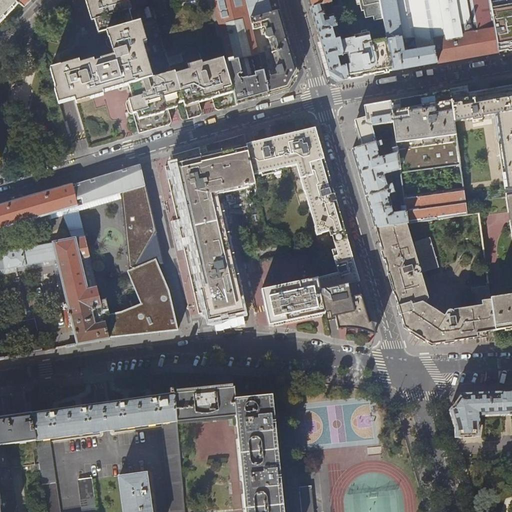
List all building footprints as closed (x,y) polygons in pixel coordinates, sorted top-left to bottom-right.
[(0,0),(0,19),(17,2),(15,0),(0,0)] [(84,0),(91,22),(94,21),(98,35),(105,33),(107,39),(105,40),(106,46),(107,47),(108,47),(109,48),(110,48),(112,56),(101,59),(102,61),(94,63),(93,58),(60,68),(59,67),(50,70),(56,91),(54,91),(59,105),(70,102),(70,101),(74,100),(76,103),(103,96),(102,93),(128,86),(132,99),(127,101),(126,101),(125,103),(125,105),(128,114),(130,115),(131,115),(133,115),(139,134),(159,128),(170,125),(171,124),(171,122),(168,109),(173,108),(176,106),(176,104),(183,102),(188,119),(193,118),(200,116),(201,115),(201,114),(201,113),(198,102),(211,98),(214,109),(215,110),(217,111),(225,109),(236,106),(226,61),(211,0),(194,0),(168,9),(164,0),(84,0)] [(245,56),(258,53),(247,3),(246,1),(245,0),(211,0),(226,61),(237,58),(245,56)] [(258,0),(263,15),(281,10),(277,0),(258,0)] [(308,0),(324,51),(331,77),(337,81),(342,80),(348,79),(345,65),(340,66),(337,57),(343,55),(340,43),(339,40),(335,41),(333,32),(337,31),(333,12),(328,13),(326,6),(331,4),(330,0),(308,0)] [(374,23),(384,21),(379,0),(358,0),(361,14),(363,13),(365,21),(373,19),(374,23)] [(379,0),(384,21),(387,41),(392,71),(403,69),(426,65),(437,63),(434,47),(432,37),(425,0),(379,0)] [(425,0),(432,37),(434,47),(437,63),(452,60),(475,56),(498,52),(489,0),(425,0)] [(511,0),(489,0),(498,52),(510,50),(511,49),(511,0)] [(286,28),(281,10),(263,15),(250,19),(253,29),(263,26),(265,30),(263,33),(264,36),(267,38),(271,51),(268,52),(271,62),(273,64),(274,63),(275,66),(274,68),(274,70),(264,73),(269,96),(282,92),(289,90),(299,73),(296,64),(286,28)] [(345,65),(348,79),(392,71),(387,41),(371,44),(370,39),(355,41),(354,40),(340,43),(343,55),(345,65)] [(466,88),(449,91),(453,122),(473,119),(473,121),(483,119),(482,117),(494,115),(506,198),(511,197),(511,86),(467,95),(466,88)] [(405,99),(390,102),(393,123),(395,137),(404,203),(404,208),(406,224),(467,215),(453,122),(449,91),(434,94),(405,99)] [(117,114),(114,100),(112,101),(111,95),(104,96),(108,116),(117,114)] [(372,127),(393,123),(390,102),(381,103),(366,106),(368,120),(355,123),(360,140),(362,147),(377,143),(372,127)] [(246,145),(253,175),(300,164),(306,191),(304,192),(314,227),(318,226),(321,233),(329,231),(330,236),(332,236),(337,255),(333,256),(337,272),(317,278),(320,291),(360,282),(352,255),(342,221),(332,185),(315,128),(246,145)] [(255,183),(253,175),(246,145),(244,135),(216,143),(205,146),(209,157),(202,158),(199,148),(174,155),(172,155),(174,165),(165,167),(166,172),(173,199),(178,225),(185,254),(199,314),(208,312),(209,319),(215,317),(244,311),(217,192),(255,183)] [(377,143),(362,147),(352,150),(360,177),(370,212),(375,228),(406,224),(404,208),(400,209),(400,213),(392,215),(390,209),(391,208),(388,199),(390,195),(394,194),(392,187),(388,188),(386,183),(384,177),(387,175),(394,173),(399,204),(404,203),(395,137),(389,139),(392,154),(379,158),(377,147),(382,145),(381,142),(377,143)] [(100,301),(109,338),(177,331),(168,292),(157,265),(162,264),(148,204),(141,169),(119,172),(73,185),(76,200),(86,198),(87,202),(122,193),(131,278),(143,309),(122,315),(110,314),(106,299),(100,301)] [(0,228),(78,206),(76,200),(73,185),(72,184),(57,189),(19,200),(0,205),(0,270),(16,267),(17,273),(53,266),(56,277),(60,276),(77,345),(109,339),(109,338),(100,301),(93,268),(88,247),(85,237),(0,252),(0,228)] [(511,240),(511,295),(490,299),(495,331),(511,328),(511,197),(506,198),(511,240)] [(438,267),(429,237),(411,242),(406,224),(375,228),(404,329),(429,345),(433,345),(422,308),(429,307),(424,304),(428,298),(420,273),(438,267)] [(326,314),(320,291),(317,278),(261,291),(269,326),(281,323),(326,314)] [(372,323),(370,317),(364,296),(360,282),(320,291),(326,314),(327,321),(336,319),(337,322),(343,321),(343,323),(372,323)] [(490,299),(488,285),(471,288),(473,307),(447,311),(446,312),(443,316),(429,307),(422,308),(433,345),(477,339),(486,338),(485,332),(495,331),(490,299)] [(26,331),(31,354),(40,352),(35,330),(29,331),(26,331)] [(174,392),(177,422),(195,420),(236,415),(244,511),(280,511),(269,395),(235,397),(235,386),(174,392)] [(78,406),(32,413),(34,423),(36,440),(37,444),(40,464),(46,511),(61,511),(50,438),(163,422),(168,482),(170,511),(183,511),(177,422),(174,392),(174,388),(170,389),(170,393),(115,401),(102,403),(88,405),(78,406)] [(451,418),(457,438),(477,436),(478,426),(479,426),(478,417),(503,415),(511,415),(511,391),(496,392),(472,393),(461,394),(449,410),(451,418)] [(16,511),(7,446),(37,444),(34,423),(0,427),(0,511),(16,511)] [(118,476),(122,511),(151,511),(146,473),(118,476)] [(78,479),(81,511),(95,511),(91,477),(78,479)] [(299,492),(301,511),(313,511),(312,491),(299,492)]
